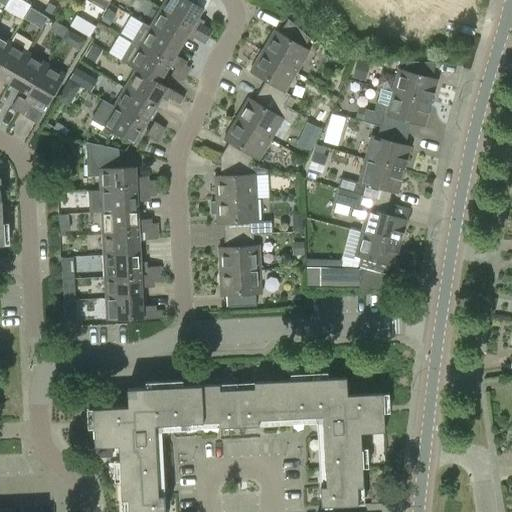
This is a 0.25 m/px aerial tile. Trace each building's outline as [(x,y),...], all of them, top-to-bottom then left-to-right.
[(22,19),(31,6),(19,0),(10,0),(5,9),(22,19)] [(86,0),(105,11),(110,3),(111,0),(86,0)] [(192,27),(203,8),(189,0),(166,0),(161,9),(208,37),(213,30),(201,24),(197,30),(192,27)] [(56,6),(49,2),(44,10),(51,14),(56,6)] [(30,22),(36,11),(30,7),(24,19),(30,22)] [(109,26),(116,14),(108,9),(101,21),(109,26)] [(189,39),(194,37),(205,44),(208,37),(161,9),(150,27),(181,46),(186,37),(189,39)] [(75,14),(70,26),(91,34),(96,22),(75,14)] [(262,51),(297,71),(309,51),(304,47),(310,38),(288,19),(280,33),(274,30),(262,51)] [(170,64),(176,67),(175,68),(186,74),(190,67),(179,61),(179,56),(176,54),(181,46),(150,27),(143,23),(132,42),(170,64)] [(0,56),(10,41),(0,34),(0,56)] [(10,41),(0,56),(0,77),(9,83),(28,52),(10,41)] [(170,64),(132,42),(120,61),(136,70),(136,69),(159,83),(159,82),(170,64)] [(99,53),(93,49),(86,60),(93,64),(99,53)] [(297,71),(262,51),(249,72),(265,81),(259,91),(283,105),(284,105),(289,96),(284,93),(297,71)] [(28,52),(9,83),(28,94),(47,63),(28,52)] [(357,60),(352,77),(365,81),(370,64),(357,60)] [(398,68),(392,90),(392,91),(431,102),(437,79),(432,77),(436,62),(407,61),(404,70),(398,68)] [(47,63),(28,94),(47,105),(65,74),(47,63)] [(70,77),(68,79),(76,84),(83,72),(75,68),(70,77)] [(186,74),(175,68),(172,74),(183,81),(186,74)] [(165,99),(169,97),(180,104),(184,97),(173,90),(159,82),(159,83),(136,69),(136,70),(125,88),(156,107),(162,97),(165,99)] [(156,107),(125,88),(114,106),(145,125),(156,107)] [(424,126),(431,102),(392,91),(392,90),(382,88),(378,102),(376,102),(374,111),(366,109),(362,121),(380,126),(380,125),(408,133),(411,122),(424,126)] [(236,118),(271,139),(280,144),(298,113),(284,105),(283,105),(259,91),(253,101),(248,98),(236,118)] [(18,110),(25,99),(18,95),(12,107),(18,110)] [(25,99),(18,110),(25,115),(32,103),(25,99)] [(145,125),(114,106),(103,100),(91,119),(102,126),(102,125),(134,144),(145,125)] [(338,146),(345,119),(331,115),(323,142),(338,146)] [(271,139),(236,118),(223,140),(229,143),(220,158),(249,165),(253,157),(259,161),(271,139)] [(150,128),(162,135),(166,128),(154,121),(150,128)] [(307,122),(296,144),(311,151),(322,129),(307,122)] [(54,131),(45,125),(41,131),(50,137),(54,131)] [(365,157),(404,169),(411,146),(405,144),(408,133),(380,125),(380,126),(377,137),(372,135),(365,157)] [(162,135),(150,128),(146,135),(158,141),(162,135)] [(140,177),(136,177),(135,166),(119,167),(118,149),(86,142),(87,177),(99,176),(100,190),(155,187),(155,180),(142,180),(140,177)] [(316,144),(306,177),(315,180),(317,172),(322,173),(327,155),(324,154),(326,147),(316,144)] [(404,169),(365,157),(358,183),(364,184),(361,194),(389,202),(391,192),(397,194),(404,169)] [(216,200),(256,198),(255,175),(267,174),(267,169),(249,165),(220,158),(221,175),(214,176),(216,200)] [(141,200),(143,196),(156,195),(155,187),(100,190),(100,191),(88,191),(89,213),(101,212),(138,210),(137,200),(141,200)] [(361,232),(400,243),(407,219),(386,213),(389,202),(361,194),(337,188),(333,202),(352,207),(350,215),(365,219),(361,232)] [(256,198),(216,200),(216,201),(210,201),(210,214),(216,214),(217,225),(223,224),(224,235),(252,234),(272,233),(271,221),(257,221),(256,198)] [(139,232),(145,231),(158,230),(158,223),(145,223),(142,220),(138,220),(138,210),(101,212),(103,233),(139,231),(139,232)] [(297,221),(295,223),(294,224),(294,231),(304,230),(303,220),(301,221),(297,221)] [(158,230),(145,231),(145,239),(158,238),(158,230)] [(139,231),(103,233),(104,255),(140,253),(139,232),(139,231)] [(400,243),(361,232),(355,256),(360,258),(357,268),(385,276),(388,265),(394,266),(400,243)] [(219,272),(260,269),(259,245),(253,245),(252,234),(224,235),(224,247),(218,247),(219,272)] [(70,235),(60,236),(61,257),(62,257),(72,257),(70,235)] [(304,241),(292,241),(292,254),(304,254),(304,241)] [(105,277),(160,274),(160,266),(148,267),(147,262),(141,262),(140,253),(104,255),(105,277)] [(256,305),(256,294),(262,294),(260,269),(219,272),(221,296),(227,296),(228,307),(256,305)] [(74,278),(73,270),(62,271),(63,279),(74,278)] [(146,287),(148,282),(161,282),(160,274),(105,277),(106,298),(142,296),(142,287),(146,287)] [(107,320),(150,318),(163,318),(162,310),(149,311),(147,306),(143,306),(142,296),(106,298),(107,320)] [(64,300),(64,308),(76,308),(76,300),(75,300),(64,300)] [(239,389),(239,426),(260,425),(259,419),(323,416),(326,486),(321,486),(322,507),(359,505),(358,488),(364,487),(361,432),(385,431),(383,393),(348,394),(347,377),(255,382),(255,388),(239,389)] [(160,494),(159,489),(156,424),(220,421),(220,427),(239,426),(239,389),(220,390),(220,383),(128,388),(129,405),(94,407),(95,445),(119,445),(122,498),(128,498),(128,511),(166,511),(166,494),(160,494)]
